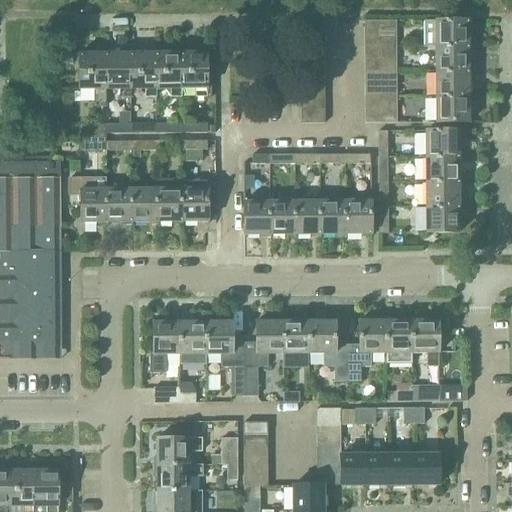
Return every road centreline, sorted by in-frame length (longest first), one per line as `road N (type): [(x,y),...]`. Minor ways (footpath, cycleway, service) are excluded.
road 1 (residential): [(232,270),(118,270),(112,411)]
road 2 (residential): [(475,511),(473,270)]
road 3 (residential): [(473,270),(232,270)]
road 4 (residential): [(231,138),(346,138),(344,16)]
road 5 (residential): [(232,270),(231,138)]
